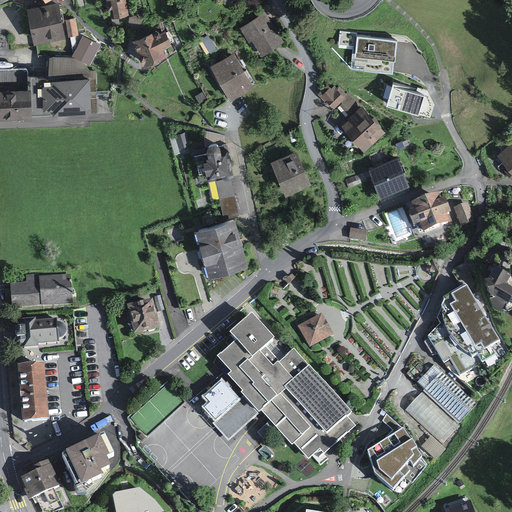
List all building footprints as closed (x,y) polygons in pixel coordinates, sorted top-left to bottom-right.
[(129,0),(112,0),(116,18),(132,15),(129,0)] [(59,6),(30,11),(37,53),(66,48),(59,6)] [(286,43),(265,13),(242,28),(262,59),(286,43)] [(67,20),(70,37),(79,35),(76,19),(67,20)] [(398,36),(341,30),(339,45),(355,47),(353,68),(393,73),(398,36)] [(156,32),(135,40),(144,67),(167,59),(164,51),(173,47),(170,37),(159,41),(156,32)] [(236,52),(212,65),(232,101),(256,88),(236,52)] [(92,77),(41,77),(41,107),(55,107),(55,113),(92,113),(92,77)] [(334,92),(328,86),(319,95),(334,111),(338,107),(345,113),(357,102),(340,86),(334,92)] [(31,89),(0,90),(0,118),(32,116),(31,89)] [(386,132),(361,108),(343,126),(367,150),(386,132)] [(187,132),(176,135),(180,152),(191,150),(187,132)] [(228,140),(199,146),(206,181),(235,175),(228,140)] [(511,144),(500,154),(511,167),(511,168),(508,172),(511,176),(511,144)] [(297,151),(272,162),(287,195),(312,184),(297,151)] [(398,155),(368,166),(380,196),(410,184),(398,155)] [(238,215),(230,181),(217,184),(225,218),(238,215)] [(447,223),(437,197),(410,207),(420,233),(447,223)] [(473,221),(467,206),(454,211),(460,226),(473,221)] [(407,233),(399,212),(385,217),(393,238),(407,233)] [(248,266),(236,221),(198,230),(210,276),(248,266)] [(369,233),(351,231),(350,243),(367,245),(369,233)] [(430,276),(437,273),(432,265),(425,269),(430,276)] [(509,276),(495,269),(487,285),(493,300),(507,305),(511,296),(511,289),(505,286),(509,276)] [(461,293),(445,302),(437,319),(441,325),(429,339),(444,363),(449,359),(460,377),(482,364),(490,377),(509,358),(476,303),(484,298),(467,271),(453,280),(461,293)] [(35,285),(11,287),(14,312),(77,306),(74,275),(34,279),(35,285)] [(162,331),(154,301),(128,308),(136,338),(162,331)] [(288,355),(251,316),(229,336),(236,343),(217,360),(231,375),(227,378),(244,396),(218,420),(213,424),(229,441),(234,437),(260,413),(306,462),(319,451),(324,456),(356,426),(348,418),(353,413),(294,350),(288,355)] [(331,336),(320,316),(300,327),(311,347),(331,336)] [(38,345),(59,343),(59,340),(61,339),(64,338),(66,335),(66,332),(66,329),(65,326),(62,324),(60,323),(57,323),(57,320),(36,322),(36,319),(22,320),(22,323),(15,323),(17,347),(24,347),(24,349),(38,348),(38,345)] [(45,365),(19,367),(24,426),(50,424),(45,365)] [(476,405),(433,367),(417,385),(460,423),(476,405)] [(460,430),(421,394),(403,413),(442,449),(460,430)] [(383,442),(368,453),(375,477),(393,493),(420,456),(403,429),(387,415),(382,422),(392,430),(390,433),(383,442)] [(110,460),(100,439),(62,458),(78,492),(100,481),(96,473),(107,468),(104,463),(110,460)] [(63,490),(52,464),(21,477),(31,502),(36,500),(41,511),(63,511),(65,511),(57,492),(63,490)] [(162,511),(153,502),(139,490),(114,495),(117,511),(162,511)] [(473,511),(470,503),(451,510),(451,511),(473,511)]
